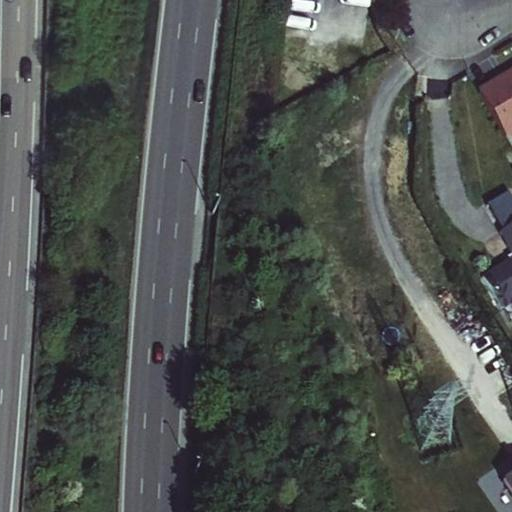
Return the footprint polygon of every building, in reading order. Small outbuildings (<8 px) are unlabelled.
[(511,131),(511,72),(480,90),(492,113),(505,135),(511,131)] [(501,229),(511,222),(511,196),(508,189),(486,202),(501,229)] [(511,255),(479,275),(498,308),(501,306),(511,299),(511,222),(501,229),(498,230),(511,255)] [(511,299),(501,306),(508,320),(511,317),(511,299)] [(511,476),(501,484),(511,499),(511,476)]
